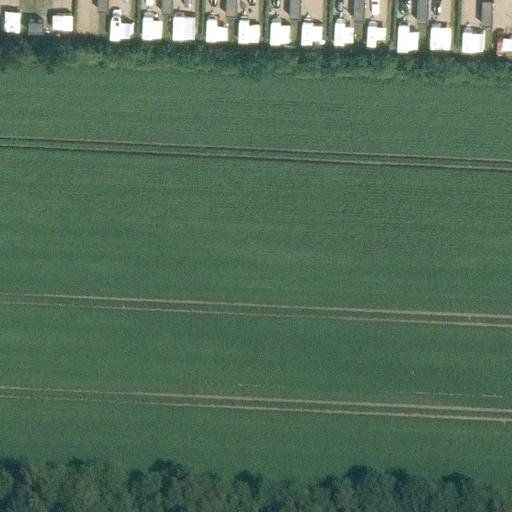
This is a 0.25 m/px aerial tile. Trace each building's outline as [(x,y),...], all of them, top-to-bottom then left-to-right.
[(115,0),(105,0),(105,9),(115,10),(115,0)] [(180,0),(170,0),(170,12),(180,12),(180,0)] [(243,0),(233,0),(234,13),(244,13),(243,0)] [(307,0),(297,0),(297,15),(307,15),(307,0)] [(370,0),(360,0),(360,18),(370,18),(370,0)] [(434,0),(424,0),(424,20),(434,21),(434,0)] [(498,0),(488,0),(488,22),(498,22),(498,0)] [(103,33),(103,11),(82,11),(82,33),(103,33)] [(135,35),(135,13),(114,13),(114,35),(135,35)] [(197,37),(198,16),(178,15),(178,36),(197,37)] [(210,16),(210,38),(230,38),(230,16),(210,16)] [(338,42),(347,42),(348,20),(339,20),(338,42)] [(481,48),(483,25),(462,23),(460,46),(481,48)] [(497,48),(511,50),(511,25),(500,24),(497,48)]
